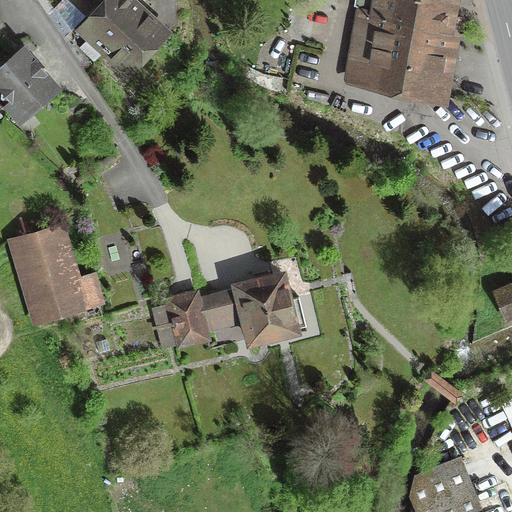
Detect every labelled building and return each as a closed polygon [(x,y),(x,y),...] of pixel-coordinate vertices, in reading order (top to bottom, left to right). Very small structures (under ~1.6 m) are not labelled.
[(104,0),(101,3),(78,29),(103,51),(140,11),(128,0),(104,0)] [(451,0),(380,0),(378,13),(377,21),(445,34),(451,0)] [(377,21),(378,13),(358,10),(346,77),(384,86),(438,98),(438,96),(435,95),(445,34),(377,21)] [(103,51),(128,74),(165,34),(140,11),(103,51)] [(22,116),(54,88),(22,51),(0,69),(0,99),(8,100),(22,116)] [(65,224),(13,241),(38,319),(103,299),(95,274),(82,278),(65,224)] [(297,297),(286,300),(280,276),(236,287),(236,289),(196,299),(194,292),(166,300),(178,345),(206,338),(202,322),(242,312),(249,340),(293,329),(293,328),(304,325),(297,297)] [(511,284),(494,292),(505,318),(511,314),(511,284)] [(479,511),(465,476),(460,463),(412,482),(409,495),(415,511),(479,511)]
